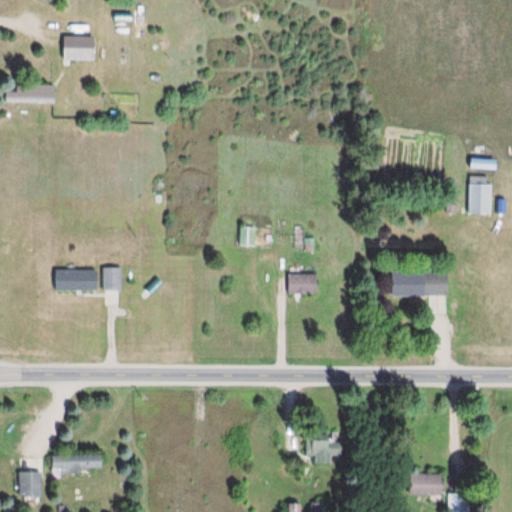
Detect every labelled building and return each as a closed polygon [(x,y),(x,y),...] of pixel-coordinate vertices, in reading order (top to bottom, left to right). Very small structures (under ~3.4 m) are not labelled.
[(87,60),(87,37),(56,37),(56,60),(87,60)] [(10,91),(0,90),(0,102),(52,102),(52,85),(10,85),(10,91)] [(489,215),(489,184),(463,184),(463,215),(489,215)] [(234,245),(250,245),(251,228),(235,228),(234,245)] [(97,291),(118,291),(118,269),(97,269),(97,291)] [(48,291),(95,291),(95,270),(48,270),(48,291)] [(385,296),(442,296),(442,272),(385,272),(385,296)] [(282,274),(282,294),(312,294),(312,274),(282,274)] [(342,432),(303,431),(303,455),(311,455),(311,464),(333,465),(333,456),(342,456),(342,432)] [(97,472),(97,455),(45,455),(45,472),(97,472)] [(13,497),(35,497),(35,472),(13,472),(13,497)] [(436,475),(405,474),(405,495),(436,496),(436,475)] [(468,511),(468,489),(445,489),(445,511),(468,511)] [(324,511),(324,502),(309,502),(309,511),(324,511)]
